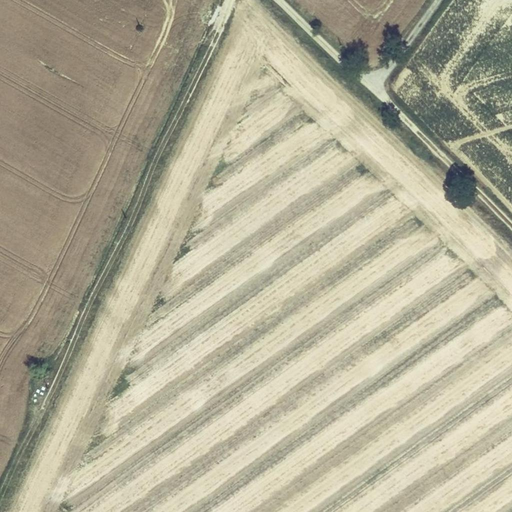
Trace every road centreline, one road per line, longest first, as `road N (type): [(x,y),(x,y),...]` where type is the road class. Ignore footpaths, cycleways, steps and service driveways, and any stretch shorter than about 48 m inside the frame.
road 1 (track): [(374,87),(511,224)]
road 2 (residential): [(280,0),(374,87)]
